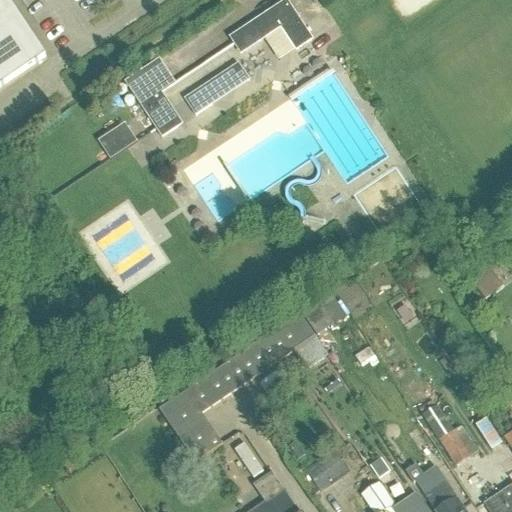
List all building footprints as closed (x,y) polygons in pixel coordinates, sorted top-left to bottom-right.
[(0,0),(0,92),(47,61),(4,0),(0,0)] [(314,42),(287,2),(230,40),(241,57),(281,31),(296,54),(314,42)] [(163,140),(183,127),(163,95),(176,87),(160,61),(144,72),(126,85),(163,140)] [(197,117),(251,81),(240,64),(186,100),(197,117)] [(111,162),(137,144),(125,126),(98,143),(111,162)] [(491,273),(473,286),(485,303),(504,289),(491,273)] [(196,465),(222,447),(202,417),(316,339),(300,317),(160,413),(196,465)] [(461,445),(454,434),(438,410),(424,420),(456,469),(471,459),(478,454),(468,440),(461,445)] [(484,419),(474,425),(487,450),(498,444),(484,419)] [(245,443),(233,449),(249,479),(261,472),(245,443)] [(322,494),(353,473),(337,451),(307,471),(322,494)] [(383,464),(373,471),(379,480),(389,473),(383,464)] [(436,468),(416,482),(426,497),(447,484),(436,468)] [(297,511),(272,473),(253,486),(266,505),(270,511),(297,511)] [(461,511),(460,511),(454,503),(458,501),(447,484),(426,497),(436,511),(465,511),(464,510),(461,511)] [(379,486),(364,496),(374,511),(391,511),(395,510),(379,486)] [(511,511),(511,487),(484,505),(488,511),(511,511)] [(428,511),(417,495),(393,511),(428,511)]
